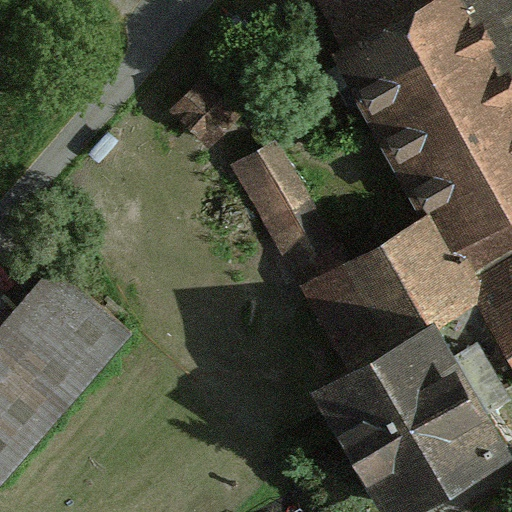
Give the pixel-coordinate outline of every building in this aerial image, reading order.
[(439,213),(475,284),(511,263),(511,81),(470,0),(422,0),(346,44),(439,213)] [(204,81),(178,108),(215,144),(241,117),(204,81)] [(284,148),(243,169),(304,284),(345,263),(284,148)] [(345,263),(304,284),(339,357),(418,314),(475,284),(439,213),(345,263)] [(511,263),(475,284),(511,351),(511,263)] [(132,340),(50,272),(0,332),(0,493),(3,496),(132,340)] [(339,357),(301,379),(375,511),(381,511),(494,450),(418,314),(339,357)]
